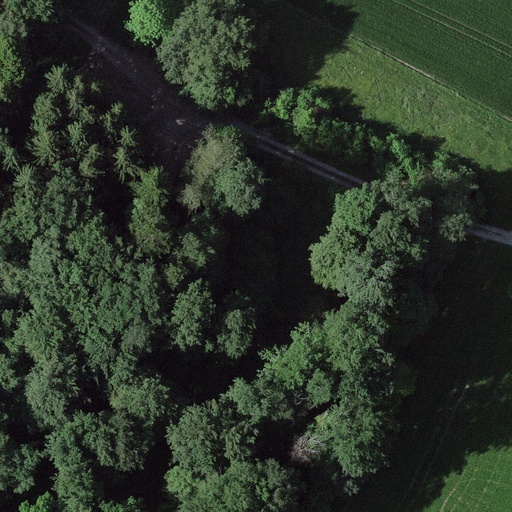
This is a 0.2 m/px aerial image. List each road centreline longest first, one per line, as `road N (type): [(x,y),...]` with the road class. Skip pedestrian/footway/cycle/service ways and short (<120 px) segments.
road 1 (track): [(25,0),(96,37),(189,114),(511,238)]
road 2 (track): [(189,114),(125,222),(0,386)]
